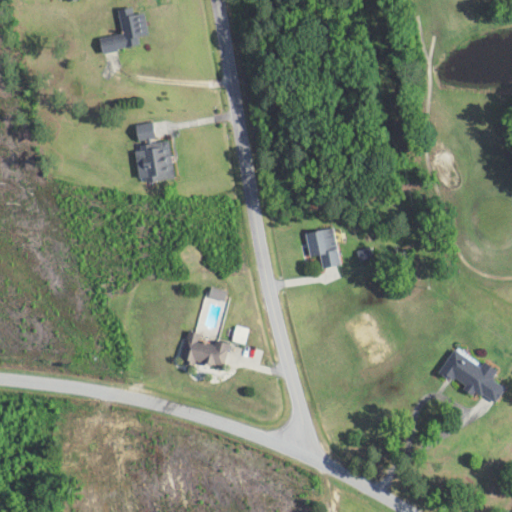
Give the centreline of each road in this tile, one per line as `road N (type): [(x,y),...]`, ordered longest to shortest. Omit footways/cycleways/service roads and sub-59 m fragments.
road 1 (residential): [(302,452),(226,0)]
road 2 (residential): [(412,511),(302,452),(213,420),(96,389),(0,377)]
